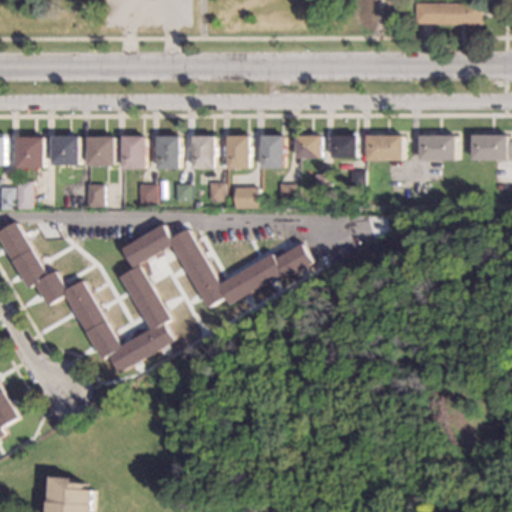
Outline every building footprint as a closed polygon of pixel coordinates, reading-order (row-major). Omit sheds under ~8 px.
[(482,25),(416,25),(416,3),(482,4),(482,25)] [(457,160),(420,161),(420,135),(456,134),(457,160)] [(148,169),(126,169),(126,136),(148,135),(148,169)] [(183,168),(161,168),(161,136),(182,135),(183,168)] [(509,141),(511,141),(511,159),(472,160),(472,136),(508,135),(509,141)] [(216,169),(194,169),(194,136),(215,136),(216,169)] [(251,169),(229,170),(228,136),(251,136),(251,169)] [(286,169),(263,169),(263,136),(285,136),(286,169)] [(323,158),(298,158),(297,136),(322,136),(323,158)] [(359,158),(333,158),(333,136),(358,136),(359,158)] [(404,160),(368,161),(367,136),(404,136),(404,160)] [(8,165),(0,165),(0,137),(7,137),(8,165)] [(20,137),(49,137),(49,168),(20,168),(20,137)] [(82,165),(56,165),(56,137),(82,137),(82,165)] [(118,165),(90,166),(90,137),(118,137),(118,165)] [(366,188),(351,188),(351,172),(366,172),(366,188)] [(331,193),(315,193),(315,175),(330,175),(331,193)] [(34,182),(34,209),(18,209),(18,182),(34,182)] [(226,201),(210,202),(209,184),(225,183),(226,201)] [(297,202),(280,203),(279,184),(296,184),(297,202)] [(104,207),(88,208),(87,185),(104,185),(104,207)] [(156,205),(139,205),(139,185),(155,185),(156,205)] [(192,201),(176,202),(175,185),(192,185),(192,201)] [(17,210),(2,210),(2,189),(16,188),(17,210)] [(260,209),(235,209),(235,189),(259,189),(260,189),(260,209)] [(21,222),(52,276),(60,271),(72,291),(88,281),(126,346),(140,338),(154,329),(123,277),(143,265),(176,320),(168,325),(178,342),(126,373),(115,356),(108,360),(70,297),(54,307),(41,284),(34,289),(1,234),(21,222)] [(175,239),(192,229),(223,283),(277,253),(280,258),(306,243),(318,263),(290,279),(287,274),(234,305),(230,298),(212,308),(176,245),(159,255),(137,267),(126,249),(167,225),(175,239)] [(0,373),(25,416),(7,426),(12,434),(0,441),(0,373)] [(78,480),(77,482),(91,483),(91,490),(99,490),(98,505),(99,506),(98,511),(51,511),(53,501),(55,502),(57,478),(78,480)]
